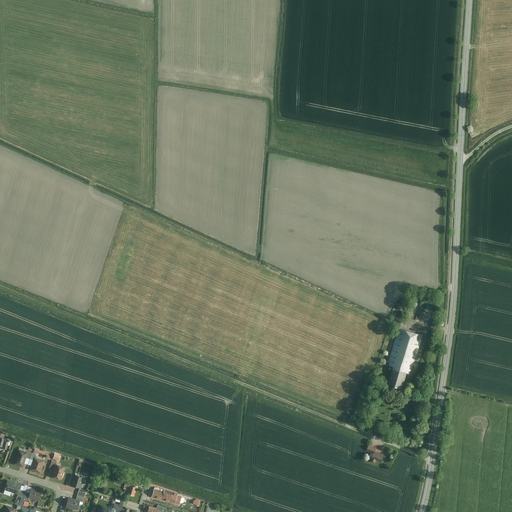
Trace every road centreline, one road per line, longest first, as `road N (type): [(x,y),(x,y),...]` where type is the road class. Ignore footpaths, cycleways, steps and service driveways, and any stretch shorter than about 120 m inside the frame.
road 1 (secondary): [(470,0),(453,316),(433,461)]
road 2 (track): [(346,427),(0,287)]
